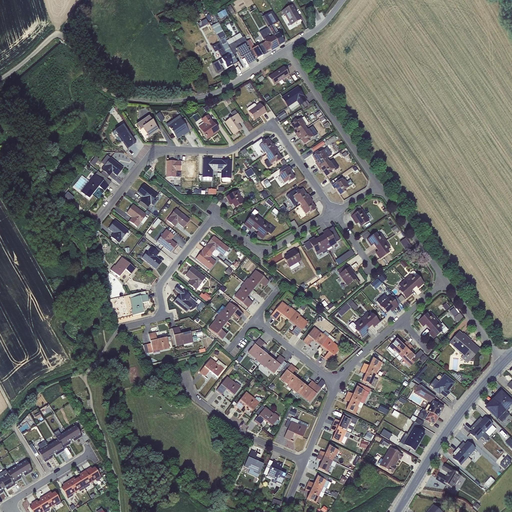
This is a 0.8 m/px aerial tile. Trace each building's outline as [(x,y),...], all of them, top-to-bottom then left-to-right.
[(230,5),(227,7),(232,16),(235,14),(230,5)] [(292,5),(281,12),(283,15),(285,14),(291,25),(295,23),(296,25),(301,22),(292,5)] [(225,10),(217,14),(220,19),(227,15),(225,10)] [(268,28),(278,47),(284,44),(273,25),(278,22),(272,12),(263,16),(262,17),(268,28)] [(233,54),(226,41),(225,41),(227,40),(218,23),(211,27),(219,43),(232,65),(237,62),(233,54)] [(264,43),(257,47),(262,56),(268,53),(267,52),(272,49),(273,48),(274,50),(278,47),(268,28),(259,33),(264,43)] [(240,33),(226,41),(233,54),(238,51),(241,57),(243,56),(248,64),(257,59),(246,42),(244,37),(242,38),(240,33)] [(250,40),(246,42),(257,59),(262,56),(257,47),(255,48),(250,40)] [(232,66),(232,65),(219,43),(212,47),(215,52),(217,51),(222,59),(212,64),(213,68),(219,64),(220,65),(220,64),(223,63),(226,69),(232,66)] [(219,64),(213,68),(217,74),(223,71),(220,65),(219,64)] [(283,67),(268,77),(274,86),(289,76),(283,67)] [(249,83),(245,86),(249,91),(253,89),(249,83)] [(300,105),(306,101),(297,88),(282,98),(288,107),(290,110),(298,105),(299,106),(300,105)] [(306,101),(300,105),(303,109),(309,105),(306,101)] [(247,108),(247,110),(248,111),(248,112),(254,120),(266,112),(260,103),(256,106),(255,104),(253,104),(247,108)] [(233,117),(225,122),(233,135),(241,129),(238,124),(242,121),(235,111),(230,114),(233,117)] [(284,112),(278,116),(281,120),(287,116),(284,112)] [(159,113),(156,115),(160,122),(164,120),(159,113)] [(203,124),(198,127),(204,136),(205,138),(206,138),(207,139),(219,131),(208,115),(201,120),(203,124)] [(148,116),(136,125),(140,130),(143,128),(149,137),(158,131),(148,116)] [(181,121),(182,120),(179,116),(166,125),(168,129),(169,128),(168,126),(180,118),(181,121)] [(304,117),(300,119),(305,126),(308,124),(304,117)] [(184,118),(182,120),(181,121),(180,118),(168,126),(169,128),(176,138),(181,134),(183,136),(189,132),(189,131),(192,129),(184,118)] [(305,126),(300,119),(296,122),(295,120),(292,122),(293,123),(290,125),(292,127),(295,131),(293,132),(296,135),(305,129),(304,127),(305,126)] [(124,143),(132,138),(123,125),(115,131),(112,133),(118,142),(120,140),(121,142),(122,141),(124,143)] [(305,129),(296,135),(298,139),(300,138),(301,140),(304,145),(309,141),(309,140),(313,137),(317,134),(312,127),(306,131),(305,129)] [(265,141),(266,140),(263,135),(252,142),(254,145),(261,141),(261,142),(264,140),(265,141)] [(334,136),(325,142),(327,145),(336,139),(334,136)] [(132,138),(124,143),(127,149),(135,143),(132,138)] [(261,141),(254,145),(252,147),(259,157),(264,153),(266,155),(275,148),(273,144),(271,146),(269,142),(268,139),(266,140),(265,141),(264,140),(261,142),(261,141)] [(322,141),(311,149),(313,152),(324,145),(322,141)] [(275,148),(266,155),(267,157),(266,157),(268,160),(264,163),(267,169),(272,166),(271,165),(275,162),(275,163),(281,159),(278,155),(276,153),(278,152),(275,148)] [(317,167),(327,161),(326,159),(332,155),(327,148),(318,154),(317,152),(314,154),(315,155),(312,157),(314,159),(317,163),(315,164),(317,167)] [(104,165),(110,158),(107,156),(101,163),(104,165)] [(95,157),(90,164),(93,166),(99,160),(95,157)] [(110,158),(104,165),(101,169),(103,171),(109,175),(111,172),(117,176),(123,168),(110,158)] [(217,171),(217,161),(203,160),(202,181),(211,181),(211,178),(212,178),(213,170),(217,171)] [(327,161),(317,167),(320,171),(322,170),(323,172),(323,173),(326,177),(331,173),(330,172),(334,169),(335,170),(338,168),(333,160),(328,163),(327,161)] [(217,161),(217,171),(221,171),(221,178),(222,178),(221,181),(222,182),(229,183),(230,182),(230,179),(231,179),(231,161),(217,161)] [(180,178),(181,162),(167,162),(166,177),(180,178)] [(289,167),(279,174),(280,176),(279,177),(284,184),(288,181),(289,183),(294,178),(291,174),(289,172),(291,171),(289,167)] [(250,169),(244,173),(248,178),(254,174),(250,169)] [(98,171),(95,175),(108,186),(111,182),(106,178),(101,174),(98,171)] [(87,183),(80,192),(89,199),(99,187),(104,191),(108,186),(95,175),(89,182),(88,183),(87,183)] [(88,183),(89,182),(81,176),(73,187),(80,192),(87,183),(88,183)] [(332,186),(341,179),(339,176),(330,183),(332,186)] [(341,179),(332,186),(334,190),(336,188),(337,191),(340,195),(345,192),(345,190),(353,185),(350,181),(346,183),(344,181),(342,181),(341,179)] [(267,180),(263,183),(267,189),(271,186),(267,180)] [(144,185),(137,193),(143,198),(138,204),(146,210),(150,204),(153,206),(156,202),(153,200),(157,195),(144,185)] [(300,205),(310,198),(307,195),(305,196),(303,192),(302,190),(299,192),(298,190),(296,192),(294,190),(286,195),(294,207),(299,203),(300,205)] [(237,191),(226,197),(230,204),(232,203),(234,208),(244,203),(237,191)] [(67,193),(64,197),(69,201),(71,201),(73,198),(67,193)] [(310,198),(300,205),(301,207),(300,208),(305,215),(309,212),(310,213),(316,210),(313,205),(312,205),(310,203),(312,202),(310,198)] [(133,205),(126,214),(132,218),(129,221),(137,227),(146,215),(133,205)] [(351,217),(361,210),(359,207),(349,213),(351,217)] [(176,209),(167,221),(174,227),(177,223),(183,228),(189,220),(176,209)] [(361,210),(351,217),(355,224),(357,222),(360,227),(369,221),(361,210)] [(255,230),(263,220),(256,215),(253,218),(251,216),(244,225),(250,229),(252,227),(255,230)] [(158,219),(152,226),(155,228),(161,222),(158,219)] [(263,220),(255,230),(258,232),(256,235),(262,239),(269,231),(272,234),(275,229),(269,225),(263,220)] [(115,221),(108,229),(114,233),(111,237),(119,243),(128,231),(115,221)] [(395,226),(391,229),(395,235),(400,231),(399,230),(398,230),(395,226)] [(169,228),(167,231),(173,237),(176,234),(169,228)] [(324,235),(319,238),(326,250),(327,251),(332,248),(331,247),(336,244),(336,243),(340,240),(332,228),(323,233),(324,235)] [(173,237),(167,231),(166,230),(157,242),(170,253),(176,245),(170,240),(173,237)] [(375,248),(385,241),(381,234),(377,236),(376,234),(367,240),(371,246),(373,244),(375,248)] [(213,237),(204,248),(212,254),(216,257),(218,255),(222,257),(224,255),(226,256),(228,253),(226,252),(228,249),(213,237)] [(143,238),(138,246),(140,248),(146,241),(143,238)] [(326,250),(319,238),(315,240),(314,238),(309,241),(312,248),(317,255),(322,252),(326,250)] [(404,239),(399,242),(406,251),(411,247),(407,242),(406,242),(404,239)] [(309,241),(303,244),(307,251),(312,248),(309,241)] [(385,241),(375,248),(378,251),(375,253),(380,259),(388,253),(387,251),(390,248),(385,241)] [(158,253),(154,249),(151,247),(141,258),(155,269),(161,262),(155,257),(158,253)] [(212,254),(204,248),(195,259),(209,270),(216,262),(210,257),(212,254)] [(288,256),(284,259),(291,271),(299,265),(298,263),(300,261),(294,250),(287,254),(288,256)] [(351,250),(339,258),(342,263),(354,255),(351,250)] [(119,278),(123,273),(125,270),(131,274),(135,269),(121,258),(114,266),(110,270),(119,278)] [(225,260),(223,262),(234,271),(236,269),(233,267),(235,268),(238,265),(237,264),(238,264),(235,261),(232,265),(225,260)] [(402,260),(399,263),(404,269),(409,265),(405,260),(403,261),(402,260)] [(346,265),(337,272),(347,286),(355,280),(352,275),(354,274),(349,267),(349,268),(346,265)] [(192,268),(185,276),(191,281),(188,284),(196,290),(205,278),(192,268)] [(247,279),(244,283),(253,290),(259,283),(265,287),(269,282),(255,271),(248,279),(247,279)] [(411,275),(405,280),(412,289),(416,286),(418,288),(423,284),(416,276),(417,275),(413,272),(412,272),(410,273),(411,275)] [(123,273),(119,278),(125,283),(130,278),(123,273)] [(383,274),(378,278),(382,283),(387,279),(383,274)] [(377,278),(373,282),(378,288),(382,285),(377,278)] [(412,289),(405,280),(398,286),(401,289),(398,291),(406,299),(411,294),(409,292),(412,289)] [(253,290),(244,283),(240,288),(241,288),(234,297),(248,308),(252,303),(246,298),(253,290)] [(180,294),(174,302),(186,312),(188,310),(190,311),(191,310),(193,309),(194,308),(197,306),(194,304),(196,302),(191,298),(191,297),(177,286),(174,290),(180,294)] [(201,293),(199,296),(206,302),(208,299),(209,300),(211,298),(209,297),(210,296),(205,293),(203,295),(201,293)] [(392,294),(389,297),(398,306),(401,303),(392,294)] [(146,295),(130,299),(129,299),(132,310),(131,310),(132,316),(143,313),(141,303),(148,302),(147,295),(146,295)] [(379,305),(387,298),(384,295),(377,302),(379,305)] [(387,298),(379,305),(386,313),(390,310),(392,311),(398,306),(389,297),(387,298)] [(346,303),(350,308),(351,307),(354,311),(358,308),(350,300),(346,303)] [(198,305),(196,309),(199,312),(205,305),(201,302),(198,305)] [(218,315),(227,322),(233,315),(239,319),(243,314),(229,302),(225,308),(222,306),(216,313),(218,315)] [(273,312),(270,316),(276,320),(281,315),(288,321),(295,312),(291,308),(290,309),(281,302),(273,312)] [(341,310),(337,313),(341,317),(351,308),(350,308),(346,303),(340,309),(341,310)] [(295,312),(288,321),(296,327),(291,333),(297,337),(308,323),(299,316),(300,315),(295,312)] [(456,312),(452,314),(458,322),(463,318),(459,313),(458,314),(456,312)] [(367,313),(360,319),(368,328),(372,325),(373,327),(379,323),(372,314),(369,316),(367,313)] [(428,328),(436,321),(430,315),(428,317),(426,314),(418,321),(423,327),(425,325),(428,328)] [(227,322),(218,315),(208,329),(222,340),(226,335),(221,330),(227,322)] [(368,328),(360,319),(354,324),(353,323),(352,323),(349,326),(349,327),(354,333),(356,332),(362,338),(367,333),(365,331),(368,328)] [(436,321),(428,328),(430,331),(428,333),(433,339),(441,332),(443,334),(448,330),(442,323),(439,325),(436,321)] [(179,327),(172,329),(176,346),(192,342),(190,332),(180,334),(179,327)] [(321,346),(329,336),(325,332),(323,334),(322,334),(314,328),(303,342),(308,346),(313,340),(321,346)] [(150,344),(144,346),(146,354),(148,354),(153,353),(152,352),(169,348),(166,338),(157,340),(155,333),(148,335),(150,344)] [(458,333),(449,343),(463,355),(461,357),(467,363),(468,362),(467,361),(476,350),(477,351),(478,350),(472,344),(471,344),(470,344),(468,343),(470,341),(463,335),(462,336),(458,333)] [(329,336),(321,346),(328,352),(323,358),(329,362),(339,349),(333,343),(335,340),(329,336)] [(260,364),(267,355),(259,349),(264,343),(258,339),(248,353),(256,360),(255,361),(260,364)] [(396,357),(409,344),(406,341),(402,345),(396,339),(387,349),(396,357)] [(409,344),(396,357),(395,358),(399,362),(401,359),(410,368),(417,360),(414,356),(408,351),(412,347),(409,344)] [(414,356),(417,360),(423,354),(420,350),(414,356)] [(422,356),(419,359),(423,363),(427,358),(424,354),(423,356),(422,356)] [(267,355),(260,364),(264,368),(265,367),(274,374),(277,370),(283,362),(285,360),(279,356),(275,361),(267,355)] [(210,359),(199,373),(204,377),(209,372),(217,378),(225,366),(218,361),(215,364),(210,359)] [(364,364),(362,368),(376,374),(378,370),(379,370),(382,363),(372,359),(369,366),(364,364)] [(283,362),(277,370),(280,372),(282,369),(286,364),(283,362)] [(290,365),(285,372),(279,379),(288,386),(287,386),(292,390),(299,381),(291,375),(296,369),(291,365),(290,365)] [(424,365),(413,380),(419,384),(422,380),(419,377),(427,367),(424,365)] [(376,374),(362,368),(360,372),(365,374),(361,381),(374,387),(377,380),(374,379),(376,374)] [(462,375),(449,373),(461,383),(462,375)] [(446,392),(448,390),(451,386),(450,385),(452,382),(443,376),(438,382),(434,379),(429,386),(438,394),(439,393),(445,398),(448,394),(446,392)] [(227,377),(216,391),(221,395),(226,390),(233,396),(241,387),(236,383),(235,384),(227,377)] [(299,381),(292,390),(296,394),(297,393),(310,402),(321,389),(317,385),(311,381),(307,387),(299,381)] [(431,404),(432,402),(435,397),(419,385),(418,386),(411,382),(408,386),(412,389),(412,390),(414,391),(413,393),(431,404)] [(358,384),(356,387),(368,393),(369,393),(370,390),(358,384)] [(348,392),(346,396),(363,404),(368,393),(356,387),(352,395),(348,392)] [(234,402),(232,404),(240,411),(245,405),(253,411),(261,400),(259,398),(257,398),(256,397),(255,399),(246,392),(236,404),(234,402)] [(500,393),(493,400),(506,412),(509,409),(508,408),(511,404),(511,401),(510,402),(500,393)] [(363,404),(346,396),(344,400),(349,402),(345,410),(355,414),(358,408),(361,409),(363,404)] [(506,412),(493,400),(486,408),(501,423),(509,415),(506,412)] [(427,405),(424,410),(437,418),(440,413),(443,408),(432,402),(431,404),(429,407),(427,405)] [(381,404),(378,411),(385,415),(389,408),(381,404)] [(259,416),(265,408),(262,406),(256,413),(259,416)] [(265,408),(259,416),(254,422),(259,426),(264,420),(272,426),(273,425),(274,426),(278,421),(277,420),(279,417),(274,413),(273,414),(265,407),(265,408)] [(437,418),(424,410),(422,409),(418,417),(429,424),(430,422),(434,424),(437,418)] [(334,422),(332,426),(350,434),(351,434),(358,420),(344,413),(339,424),(334,422)] [(288,429),(284,438),(290,441),(293,434),(302,438),(307,427),(308,428),(309,426),(291,418),(290,421),(287,420),(284,427),(288,429)] [(480,418),(475,424),(485,433),(492,425),(485,418),(482,420),(480,418)] [(406,434),(419,442),(421,439),(424,435),(423,434),(418,431),(421,426),(414,422),(406,434)] [(485,433),(475,424),(469,429),(472,431),(470,434),(477,441),(481,437),(485,433)] [(75,426),(65,432),(71,441),(72,440),(74,441),(81,437),(75,426)] [(350,434),(332,426),(330,429),(335,432),(332,439),(344,445),(347,438),(348,439),(350,434)] [(392,435),(383,430),(380,435),(389,440),(392,435)] [(71,441),(65,432),(61,435),(56,438),(57,440),(62,448),(70,444),(69,442),(71,441)] [(367,432),(364,439),(369,442),(370,441),(371,441),(374,436),(367,432)] [(413,451),(414,452),(417,446),(419,442),(406,434),(405,434),(399,443),(413,451)] [(382,439),(379,445),(383,447),(383,445),(387,448),(390,444),(382,439)] [(57,440),(47,446),(53,455),(55,454),(56,455),(64,450),(62,448),(57,440)] [(362,441),(360,448),(365,449),(368,443),(362,441)] [(40,450),(47,446),(45,442),(37,446),(40,450)] [(462,443),(457,448),(468,457),(475,449),(467,442),(465,445),(462,443)] [(53,455),(47,446),(40,450),(38,452),(44,462),(52,458),(51,456),(53,455)] [(320,451),(318,455),(336,464),(338,459),(335,457),(338,451),(328,446),(325,454),(320,451)] [(380,459),(377,464),(392,473),(395,467),(392,465),(394,463),(395,464),(398,459),(400,460),(402,456),(389,448),(382,460),(380,459)] [(468,457),(457,448),(452,454),(455,456),(453,459),(460,466),(468,457)] [(251,451),(244,467),(249,470),(248,473),(257,478),(263,465),(254,461),(257,454),(251,451)] [(336,464),(318,455),(316,459),(321,461),(318,469),(328,473),(331,467),(334,468),(336,464)] [(356,456),(352,465),(355,467),(360,458),(356,456)] [(507,457),(500,465),(505,469),(511,462),(507,457)] [(26,461),(16,467),(21,476),(23,474),(24,476),(32,471),(26,461)] [(273,461),(272,462),(269,461),(263,474),(267,476),(266,477),(272,480),(271,482),(275,484),(276,483),(281,485),(285,475),(279,472),(282,465),(273,461)] [(439,475),(436,479),(451,489),(451,488),(453,489),(461,476),(456,473),(456,472),(445,465),(442,470),(448,474),(445,479),(439,475)] [(21,476),(16,467),(6,472),(13,483),(21,478),(19,477),(21,476)] [(90,468),(85,471),(92,482),(95,480),(96,482),(101,479),(94,468),(92,470),(90,468)] [(0,473),(0,483),(3,489),(5,488),(6,490),(14,485),(13,483),(6,472),(5,470),(0,473)] [(80,476),(78,478),(84,489),(89,486),(88,485),(92,482),(85,471),(79,475),(80,476)] [(342,477),(339,483),(344,485),(351,473),(348,471),(344,479),(342,477)] [(308,482),(307,486),(320,492),(323,493),(326,489),(329,482),(327,481),(317,476),(313,484),(308,482)] [(74,478),(68,481),(75,493),(79,491),(79,492),(84,489),(78,478),(75,480),(74,478)] [(491,478),(485,484),(489,488),(495,481),(491,478)] [(75,493),(68,481),(63,485),(64,487),(61,488),(67,499),(73,496),(72,495),(75,493)] [(320,492),(307,486),(305,489),(310,492),(306,499),(316,504),(319,497),(318,497),(320,492)] [(50,492),(45,496),(52,507),(55,505),(56,507),(61,503),(54,492),(52,494),(50,492)] [(40,501),(38,503),(43,511),(46,511),(49,511),(48,509),(52,507),(45,496),(39,499),(40,501)] [(43,511),(38,503),(37,501),(31,504),(32,506),(29,508),(31,511),(43,511)]
